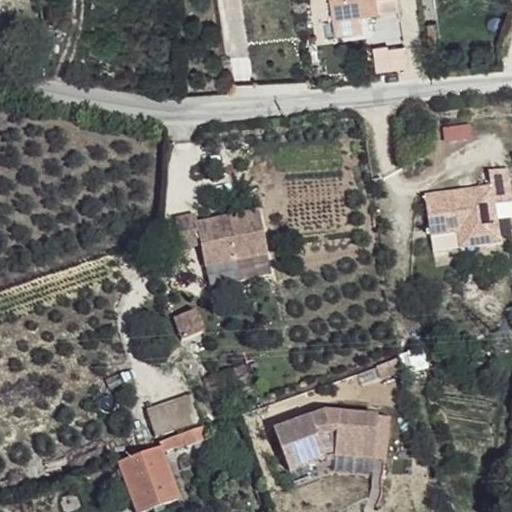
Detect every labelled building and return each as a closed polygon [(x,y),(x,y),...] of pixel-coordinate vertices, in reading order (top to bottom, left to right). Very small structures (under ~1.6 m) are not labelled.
[(329,0),(332,19),(398,9),(396,0),(329,0)] [(438,47),(436,24),(427,25),(429,48),(438,47)] [(489,172),(492,187),(425,197),(434,254),(500,244),(497,221),(511,219),(511,209),(506,169),(489,172)] [(266,255),(257,211),(196,224),(194,215),(174,219),(180,249),(199,245),(204,268),(266,255)] [(194,311),(173,319),(182,342),(203,334),(194,311)] [(244,366),(229,371),(233,382),(248,376),(244,366)] [(155,438),(200,423),(191,397),(146,412),(155,438)] [(335,458),(374,461),(378,419),(326,414),(275,432),(290,472),(326,459),(335,458)] [(378,419),(374,461),(385,463),(389,420),(378,419)] [(133,511),(144,511),(178,500),(162,453),(185,445),(186,448),(206,441),(202,428),(158,444),(160,449),(117,464),(133,511)]
